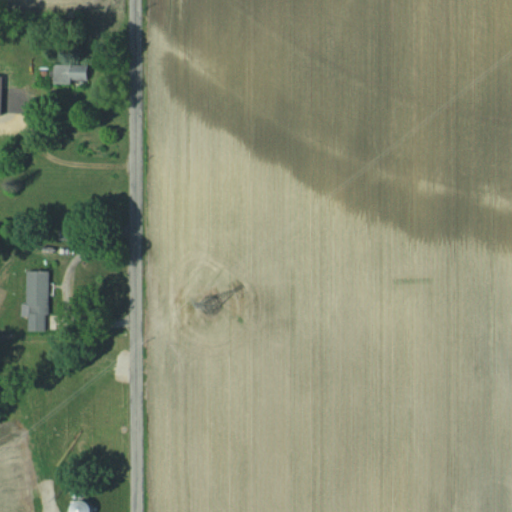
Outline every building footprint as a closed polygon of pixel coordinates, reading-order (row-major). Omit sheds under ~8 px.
[(8,63),(0,63),(0,76),(8,76),(8,63)] [(88,64),(52,64),(52,84),(88,84),(88,64)] [(49,270),(27,270),(27,332),(49,332),(49,270)] [(86,494),(85,480),(72,482),(74,496),(86,494)] [(73,511),(93,511),(93,500),(73,500),(73,511)]
